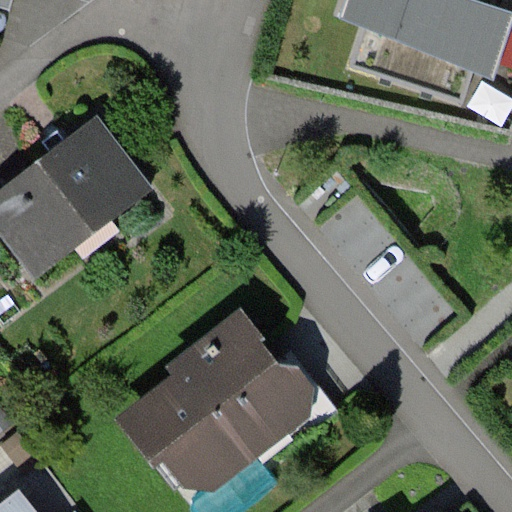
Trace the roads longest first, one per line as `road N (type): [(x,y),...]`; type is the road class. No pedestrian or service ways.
road 1 (residential): [(433,415),(214,155)]
road 2 (residential): [(214,155),(183,36),(124,0)]
road 3 (residential): [(214,155),(258,0)]
road 4 (residential): [(313,511),(433,415)]
road 5 (residential): [(116,0),(0,93)]
road 6 (residential): [(511,507),(433,415)]
